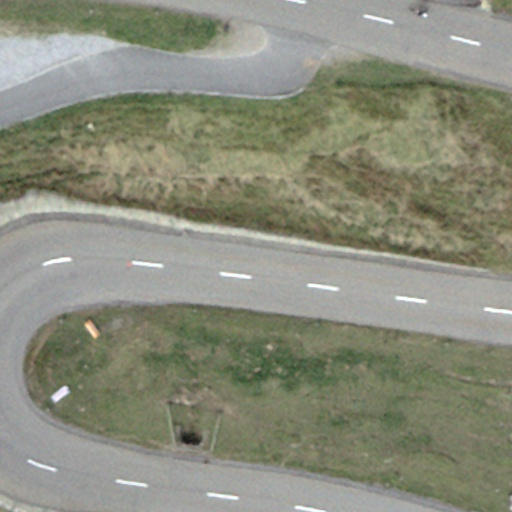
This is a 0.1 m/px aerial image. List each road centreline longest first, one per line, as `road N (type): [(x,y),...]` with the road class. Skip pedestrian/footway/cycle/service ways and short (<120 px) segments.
road 1 (secondary): [(511,312),(85,258),(49,264),(0,293)]
road 2 (secondary): [(0,438),(53,470),(320,511)]
road 3 (secondary): [(287,0),(511,52)]
